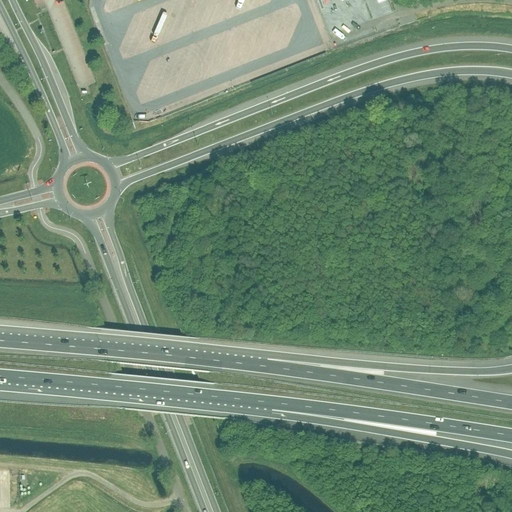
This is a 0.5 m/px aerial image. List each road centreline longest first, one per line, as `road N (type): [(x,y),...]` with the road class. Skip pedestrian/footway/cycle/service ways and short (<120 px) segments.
road 1 (motorway): [(511,50),(440,48),(399,57),(105,164)]
road 2 (motorway): [(115,190),(387,84),(443,72),(511,75)]
road 3 (unknown): [(162,0),(102,28),(129,100),(142,106),(297,43),(297,0)]
road 4 (unclassified): [(184,511),(82,246),(48,227),(38,205)]
road 5 (motorway): [(0,377),(271,403)]
road 6 (motorway): [(264,366),(0,341)]
road 7 (motorway): [(511,403),(264,366)]
road 8 (motorway): [(511,370),(264,366)]
road 9 (motorway): [(271,403),(511,455)]
road 10 (secondary): [(209,511),(121,285)]
road 11 (motorway): [(271,403),(511,436)]
road 12 (tertiary): [(86,157),(11,0)]
road 13 (tertiary): [(0,8),(66,164)]
road 14 (unclassified): [(35,192),(39,143),(0,80)]
